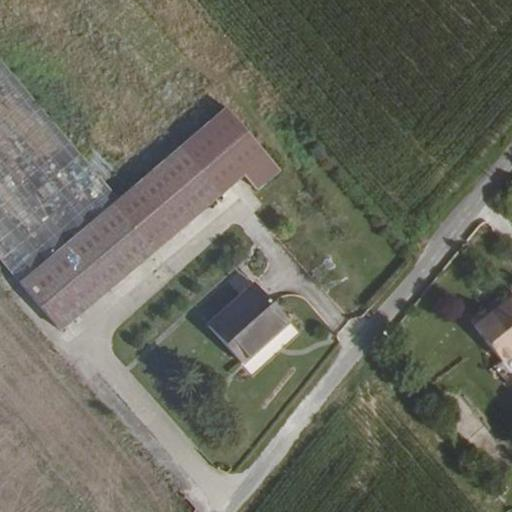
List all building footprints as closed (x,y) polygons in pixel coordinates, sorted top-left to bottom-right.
[(119,200),(0,64),(0,261),(21,286),(119,200)] [(200,128),(242,175),(255,189),(278,170),(223,108),(200,128)] [(200,128),(119,200),(21,286),(62,333),(242,175),(200,128)] [(282,322),(243,287),(203,332),(240,365),(282,322)] [(511,295),(475,325),(503,361),(511,353),(511,295)]
